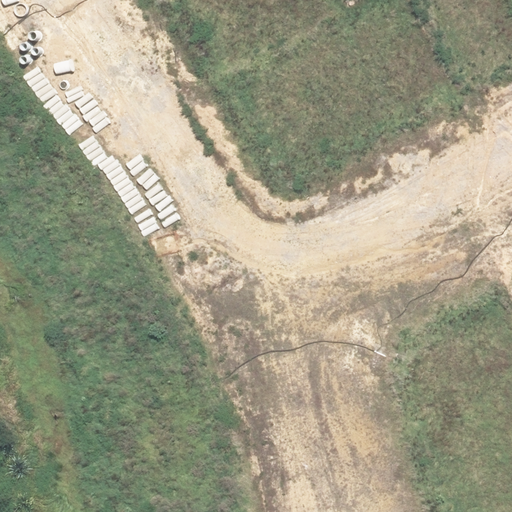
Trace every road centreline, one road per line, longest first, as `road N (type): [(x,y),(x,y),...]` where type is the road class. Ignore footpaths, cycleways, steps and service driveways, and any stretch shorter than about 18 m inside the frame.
road 1 (unknown): [(325,511),(259,270),(72,0)]
road 2 (unknown): [(511,151),(358,233),(259,270)]
